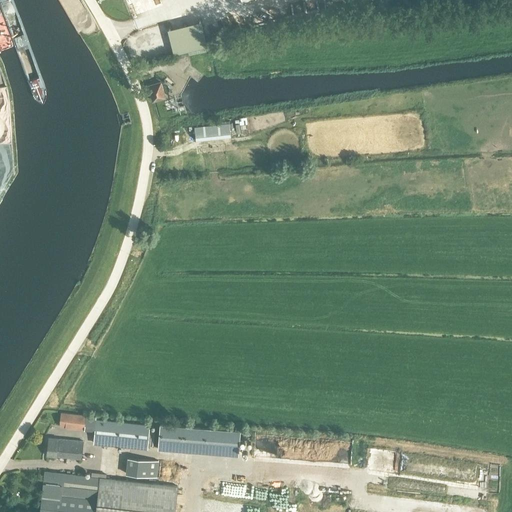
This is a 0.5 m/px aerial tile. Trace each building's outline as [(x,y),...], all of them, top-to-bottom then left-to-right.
[(165,97),(160,82),(146,86),(148,93),(150,92),(153,100),(165,97)] [(86,416),(61,413),(60,426),(85,429),(86,416)] [(95,430),(94,443),(148,448),(150,425),(96,420),(96,417),(86,416),(85,429),(95,430)] [(150,424),(150,425),(148,448),(191,453),(193,428),(150,424)] [(223,431),(193,428),(191,453),(221,456),(223,431)] [(83,441),(49,438),(47,456),(81,459),(83,441)] [(159,461),(128,457),(126,474),(157,478),(159,461)] [(175,511),(178,486),(100,478),(45,472),(40,511),(175,511)]
